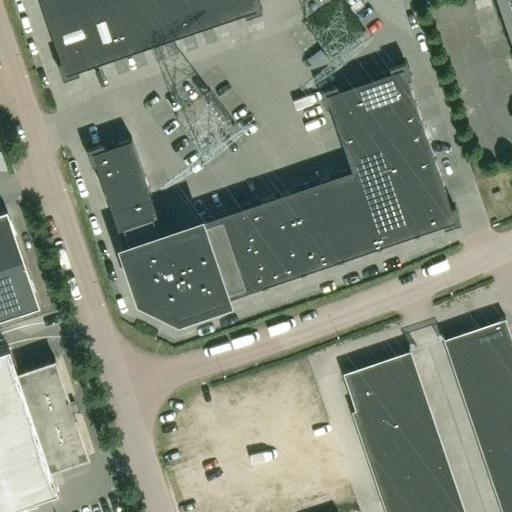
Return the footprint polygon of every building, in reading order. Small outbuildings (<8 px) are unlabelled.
[(85,4),(84,0),(41,0),(47,17),(85,4)] [(123,53),(105,0),(96,0),(85,4),(104,60),(123,53)] [(142,47),(126,0),(105,0),(123,53),(142,47)] [(161,40),(147,0),(126,0),(142,47),(161,40)] [(180,34),(168,0),(147,0),(161,40),(180,34)] [(199,27),(189,0),(168,0),(180,34),(199,27)] [(218,21),(210,0),(189,0),(199,27),(218,21)] [(246,16),(262,10),(258,0),(210,0),(218,21),(244,12),(246,16)] [(511,0),(498,0),(511,41),(511,0)] [(104,60),(85,4),(47,17),(62,60),(58,62),(63,78),(79,73),(78,69),(104,60)] [(411,77),(406,61),(390,66),(391,70),(365,79),(371,99),(378,118),(416,105),(407,78),(411,77)] [(378,118),(371,99),(365,79),(338,88),(337,84),(321,90),(326,106),(330,104),(339,131),(378,118)] [(423,123),(416,105),(378,118),(384,137),(423,123)] [(384,137),(378,118),(339,131),(345,150),(384,137)] [(429,142),(423,123),(384,137),(391,155),(429,142)] [(145,177),(132,137),(104,146),(103,142),(87,148),(92,164),(96,163),(105,188),(104,188),(105,191),(145,177)] [(404,194),(397,174),(391,155),(384,137),(345,150),(352,168),(353,168),(379,246),(382,245),(381,244),(414,233),(414,234),(417,233),(404,194)] [(397,174),(436,161),(429,142),(391,155),(397,174)] [(442,181),(436,161),(397,174),(404,194),(442,181)] [(379,246),(353,168),(352,168),(315,181),(341,259),(344,258),(344,257),(376,246),(376,247),(379,246)] [(164,231),(145,177),(105,191),(106,193),(123,242),(122,242),(123,245),(164,231)] [(341,259),(315,181),(277,193),(303,272),(306,271),(306,270),(338,259),(339,259),(341,259)] [(461,222),(455,205),(451,207),(442,181),(404,194),(417,233),(420,232),(419,231),(443,223),(444,227),(461,222)] [(303,272),(277,193),(239,206),(265,284),(268,283),(300,272),(301,272),(303,272)] [(265,284),(239,206),(201,219),(214,258),(228,297),(230,296),(263,285),(265,284)] [(0,317),(20,311),(20,312),(40,305),(16,235),(7,209),(0,211),(0,317)] [(214,258),(201,219),(198,220),(198,221),(164,233),(177,271),(178,270),(214,258)] [(177,271),(164,233),(164,231),(123,245),(124,248),(125,247),(137,282),(156,275),(157,278),(177,271)] [(228,297),(214,258),(178,270),(191,309),(225,298),(228,297)] [(191,309),(178,270),(177,271),(157,278),(156,275),(137,282),(141,295),(179,313),(191,309)] [(511,335),(505,317),(444,337),(444,339),(448,337),(454,356),(483,346),(492,343),(499,361),(511,356),(511,335)] [(499,361),(492,343),(483,346),(454,356),(460,374),(489,364),(499,361)] [(89,456),(74,414),(70,400),(55,358),(55,357),(54,358),(54,360),(50,361),(22,370),(22,371),(18,372),(9,348),(0,351),(0,511),(58,492),(50,468),(55,467),(82,457),(87,456),(88,458),(89,457),(89,456)] [(382,380),(413,370),(407,351),(411,350),(410,349),(343,371),(356,408),(352,410),(356,409),(376,403),(369,385),(382,380)] [(511,376),(511,356),(499,361),(489,364),(495,382),(511,376)] [(495,382),(489,364),(460,374),(467,392),(495,382)] [(420,388),(413,370),(382,380),(369,385),(376,403),(379,401),(388,399),(420,388)] [(511,396),(511,376),(495,382),(502,401),(505,399),(511,396)] [(502,401),(495,382),(467,392),(473,410),(502,401)] [(426,406),(420,388),(388,399),(379,401),(386,420),(389,418),(394,417),(426,406)] [(511,417),(505,399),(502,401),(473,410),(479,428),(508,419),(510,418),(511,417)] [(386,420),(379,401),(376,403),(356,409),(363,427),(386,420)] [(432,424),(426,406),(394,417),(389,418),(396,437),(400,435),(432,424)] [(396,437),(389,418),(386,420),(363,427),(369,446),(396,437)] [(511,425),(510,418),(508,419),(479,428),(485,447),(511,437),(511,425)] [(438,442),(432,424),(400,435),(396,437),(402,455),(404,454),(406,453),(438,442)] [(402,455),(396,437),(369,446),(375,464),(402,455)] [(511,457),(511,437),(485,447),(491,465),(511,457)] [(444,461),(438,442),(406,453),(404,454),(410,472),(413,471),(444,461)] [(410,472),(404,454),(402,455),(375,464),(381,482),(410,472)] [(511,473),(511,457),(491,465),(496,479),(511,473)] [(451,479),(444,461),(413,471),(410,472),(416,490),(418,490),(419,489),(451,479)] [(416,490),(410,472),(381,482),(387,500),(416,490)] [(511,489),(511,473),(496,479),(501,494),(511,489)] [(455,493),(451,479),(419,489),(418,490),(423,504),(424,504),(432,501),(455,493)] [(511,505),(511,489),(501,494),(506,508),(511,505)] [(399,511),(423,504),(418,490),(416,490),(387,500),(391,511),(399,511)] [(447,511),(460,507),(455,493),(432,501),(435,511),(447,511)] [(435,511),(432,501),(424,504),(423,504),(399,511),(435,511)]
